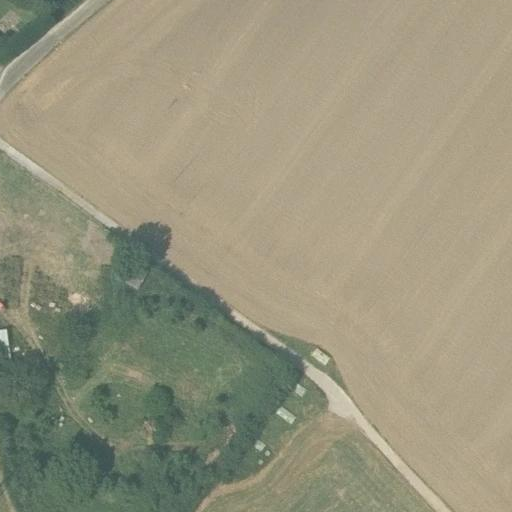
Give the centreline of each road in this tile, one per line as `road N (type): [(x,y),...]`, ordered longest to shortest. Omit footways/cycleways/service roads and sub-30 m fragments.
road 1 (track): [(0,144),(331,389),(443,511)]
road 2 (residential): [(0,89),(102,0)]
